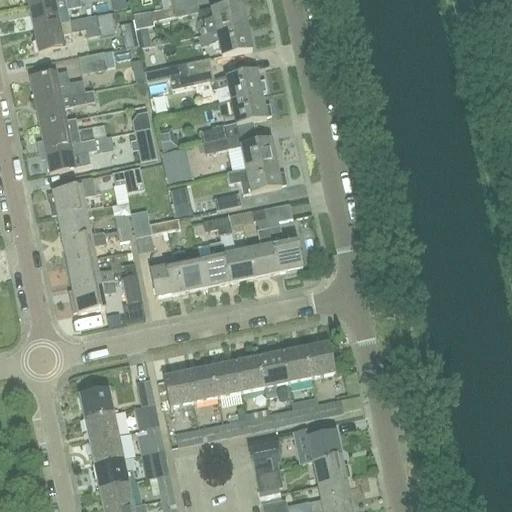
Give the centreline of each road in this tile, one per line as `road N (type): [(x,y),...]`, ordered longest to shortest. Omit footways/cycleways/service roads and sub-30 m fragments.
road 1 (residential): [(43,361),(357,299)]
road 2 (residential): [(357,299),(292,0)]
road 3 (residential): [(43,361),(0,144)]
road 4 (tertiary): [(511,215),(463,0)]
road 5 (residential): [(401,511),(357,299)]
road 6 (residential): [(70,511),(43,361)]
